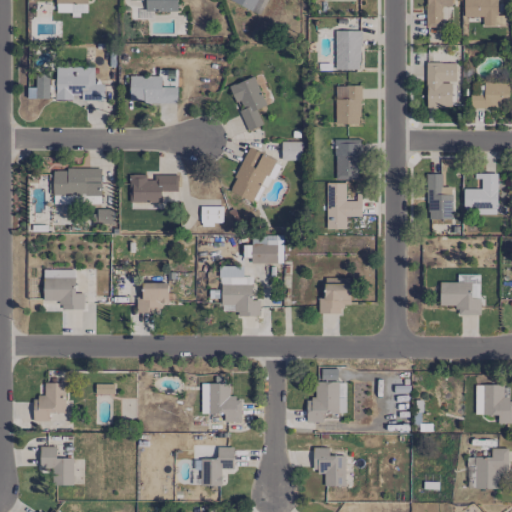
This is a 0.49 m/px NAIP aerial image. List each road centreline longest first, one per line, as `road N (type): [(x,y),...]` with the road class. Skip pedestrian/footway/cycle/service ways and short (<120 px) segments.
road 1 (residential): [(2,349),(511,350)]
road 2 (residential): [(0,13),(0,506)]
road 3 (residential): [(394,0),(399,351)]
road 4 (residential): [(2,141),(203,140)]
road 5 (residential): [(274,349),(274,496)]
